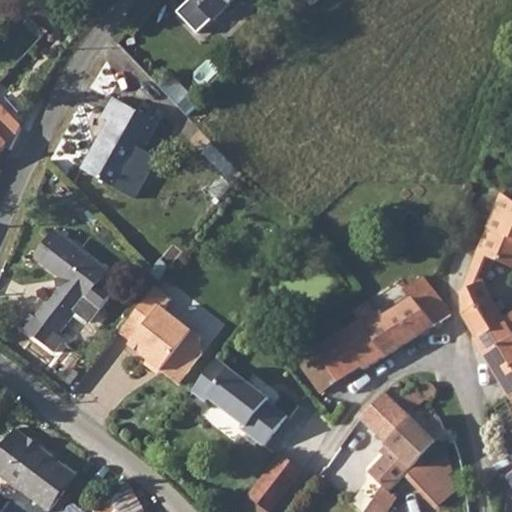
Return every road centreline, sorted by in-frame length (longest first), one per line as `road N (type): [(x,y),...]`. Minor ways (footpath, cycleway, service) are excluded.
road 1 (residential): [(488,511),(475,412),(448,356),(422,353),(383,373),(320,452)]
road 2 (residential): [(124,0),(92,41),(0,232)]
road 3 (residential): [(183,511),(0,362)]
road 4 (track): [(448,356),(455,277),(511,145)]
